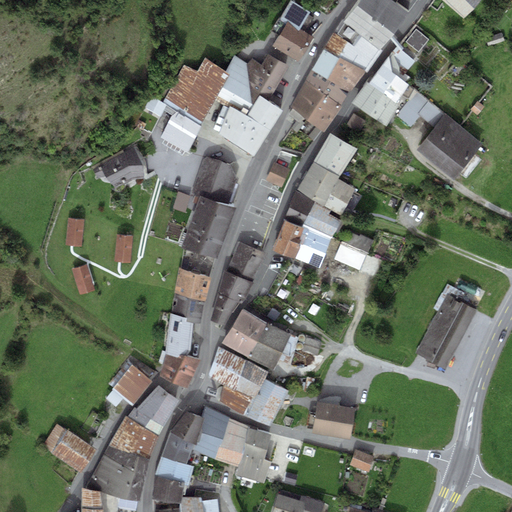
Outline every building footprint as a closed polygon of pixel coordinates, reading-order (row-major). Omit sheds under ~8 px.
[(309,10),(291,0),(281,17),(288,21),(299,27),(304,30),(312,16),(307,13),(309,10)] [(396,25),(409,9),(396,0),(395,0),(357,0),(349,11),(344,18),(380,45),(386,37),(387,37),(396,25)] [(448,0),(464,14),(477,0),(448,0)] [(280,33),(288,21),(281,17),(280,16),(272,28),(280,33)] [(344,18),(335,32),(349,41),(339,55),(328,74),(350,86),(364,67),(374,53),(382,46),(380,45),(344,18)] [(299,27),(288,21),(280,33),(274,43),(299,58),(312,35),(304,30),(299,27)] [(429,38),(416,27),(406,40),(419,50),(429,38)] [(324,47),(339,55),(349,41),(335,32),(328,44),(327,44),(324,47)] [(503,38),(501,33),(487,38),(489,43),(503,38)] [(393,50),(388,57),(391,71),(407,82),(410,77),(403,72),(413,59),(407,54),(398,45),(393,50)] [(314,67),(328,74),(339,55),(324,47),(319,55),(320,55),(314,67)] [(267,97),(286,64),(268,55),(263,64),(252,87),(227,71),(214,94),(231,104),(248,113),(260,93),(267,97)] [(236,56),(227,71),(252,87),(263,64),(253,58),(249,63),(236,56)] [(227,71),(206,57),(199,70),(185,66),(164,102),(166,103),(177,109),(198,121),(212,95),(214,94),(227,71)] [(370,82),(395,101),(396,101),(402,92),(407,82),(391,71),(388,57),(370,82)] [(314,67),(307,80),(340,102),(350,86),(328,74),(314,67)] [(340,102),(307,80),(301,92),(294,105),(302,111),(323,127),(340,102)] [(395,101),(370,82),(356,101),(374,113),(374,112),(384,119),(395,101)] [(416,89),(407,82),(402,92),(409,97),(416,89)] [(417,90),(408,102),(420,112),(419,113),(436,127),(446,114),(417,90)] [(219,115),(214,127),(220,130),(220,129),(226,133),(224,137),(250,153),(253,150),(254,150),(281,107),(267,97),(260,93),(248,113),(231,104),(229,106),(224,104),(220,115),(219,115)] [(164,102),(155,96),(148,101),(146,106),(151,109),(145,122),(138,119),(135,124),(144,128),(140,134),(148,138),(160,114),(161,114),(166,103),(164,102)] [(484,105),(479,101),(473,109),(478,113),(484,105)] [(420,112),(408,102),(397,114),(410,124),(419,113),(420,112)] [(287,119),(294,124),(297,119),(296,119),(302,111),(294,105),(287,119)] [(198,121),(177,109),(173,114),(162,134),(176,143),(187,149),(200,122),(198,121)] [(420,146),(454,174),(480,142),(446,114),(436,127),(420,146)] [(316,126),(309,135),(315,139),(322,129),(316,126)] [(315,160),(338,172),(354,147),(331,134),(315,160)] [(142,171),(141,162),(133,147),(102,164),(107,173),(110,172),(117,184),(124,180),(125,179),(125,178),(125,177),(126,175),(140,175),(140,176),(143,176),(143,171),(142,171)] [(227,163),(206,156),(195,190),(196,193),(194,200),(200,202),(202,196),(234,205),(234,202),(227,200),(234,178),(236,178),(236,176),(230,163),(227,162),(227,163)] [(338,172),(315,160),(300,186),(322,201),(340,210),(352,188),(334,177),(338,172)] [(290,168),(274,161),(266,179),(282,186),(290,168)] [(185,211),(190,194),(178,190),(173,207),(185,211)] [(303,225),(328,236),(331,227),(334,228),(338,220),(326,213),(328,209),(324,206),(311,199),(311,198),(306,195),(305,196),(300,193),(300,192),(296,190),(291,199),(293,201),(290,209),(286,218),(303,225)] [(185,245),(216,253),(216,252),(217,252),(234,205),(202,196),(200,202),(184,245),(185,245)] [(80,239),(82,219),(70,218),(68,238),(80,239)] [(303,225),(286,218),(278,239),(276,238),(273,246),(275,247),(285,250),(292,253),(303,225)] [(328,236),(303,225),(292,253),(318,263),(321,256),(328,257),(330,251),(324,248),(328,236)] [(348,230),(343,242),(365,252),(367,253),(373,239),(361,233),(360,235),(348,230)] [(129,255),(131,236),(119,235),(117,254),(129,255)] [(359,266),(365,252),(343,242),(338,251),(346,255),(344,259),(359,266)] [(243,243),(230,271),(251,280),(262,259),(260,259),(263,251),(243,243)] [(181,268),(210,275),(216,253),(185,245),(181,268)] [(91,283),(86,265),(74,268),(80,287),(91,283)] [(204,296),(210,275),(181,268),(173,313),(192,318),(192,317),(200,318),(202,308),(204,296)] [(225,270),(219,292),(237,299),(238,298),(240,299),(251,280),(230,271),(225,270)] [(219,292),(212,317),(224,321),(232,306),(234,307),(235,305),(234,305),(237,299),(219,292)] [(417,351),(445,365),(476,309),(449,295),(422,345),(421,344),(417,351)] [(282,310),(273,305),(267,314),(274,319),(282,310)] [(259,336),(267,322),(243,308),(224,340),(241,349),(251,331),(259,336)] [(168,351),(184,353),(189,347),(192,318),(173,313),(170,331),(168,351)] [(251,331),(241,349),(250,353),(273,364),(288,332),(267,322),(259,336),(251,331)] [(306,336),(302,349),(318,354),(321,341),(306,336)] [(222,398),(230,402),(237,386),(235,385),(244,359),(220,346),(211,372),(212,374),(220,378),(226,381),(222,398)] [(184,353),(168,351),(163,366),(167,368),(165,371),(169,373),(169,374),(187,382),(199,357),(184,353)] [(121,366),(126,371),(114,386),(131,400),(155,370),(131,354),(121,366)] [(267,371),(244,359),(235,385),(237,386),(230,402),(239,406),(237,409),(250,414),(263,420),(264,419),(267,420),(267,422),(270,423),(287,388),(264,377),(267,371)] [(295,378),(294,384),(305,386),(304,388),(311,390),(314,378),(308,376),(306,381),(295,378)] [(141,405),(139,407),(163,422),(176,398),(160,386),(141,404),(141,405)] [(348,434),(353,406),(319,400),(317,412),(310,411),(307,427),(348,434)] [(157,433),(163,422),(139,407),(131,418),(157,433)] [(195,438),(202,416),(201,415),(187,410),(173,428),(192,437),(195,438)] [(227,418),(204,410),(201,415),(202,416),(195,438),(192,437),(191,441),(216,448),(218,448),(226,420),(227,418)] [(157,433),(131,418),(113,444),(135,453),(147,457),(157,433)] [(241,426),(226,420),(218,448),(216,448),(214,455),(227,460),(227,459),(238,463),(239,463),(240,463),(249,427),(241,426)] [(254,428),(249,427),(240,463),(239,463),(237,470),(263,478),(270,458),(262,455),(269,432),(254,427),(254,428)] [(192,437),(173,428),(163,455),(183,460),(191,441),(192,437)] [(92,445),(69,429),(56,448),(79,464),(92,445)] [(115,491),(120,492),(135,453),(113,444),(111,443),(103,464),(102,464),(96,476),(94,475),(93,477),(95,478),(91,485),(98,487),(98,486),(104,488),(115,490),(115,491)] [(373,455),(356,449),(352,462),(368,468),(373,455)] [(147,457),(135,453),(120,492),(138,496),(147,457)] [(191,465),(191,463),(183,460),(163,455),(156,474),(183,480),(187,481),(190,469),(192,469),(192,465),(191,465)] [(296,475),(288,472),(286,479),(294,481),(296,475)] [(183,480),(156,474),(155,482),(154,495),(180,497),(183,480)] [(101,511),(100,490),(87,487),(84,494),(83,511),(101,511)] [(102,490),(101,490),(101,511),(117,511),(117,505),(117,494),(114,494),(114,491),(115,491),(115,490),(104,488),(102,490)] [(120,492),(115,491),(114,491),(114,494),(117,494),(117,505),(136,509),(138,496),(120,492)] [(301,500),(279,493),(273,511),(318,511),(322,501),(302,495),(301,500)] [(182,500),(178,501),(179,511),(202,511),(202,501),(201,496),(182,496),(182,500)] [(217,511),(216,499),(202,501),(202,511),(217,511)] [(168,509),(155,511),(154,511),(179,511),(178,501),(167,503),(168,509)]
